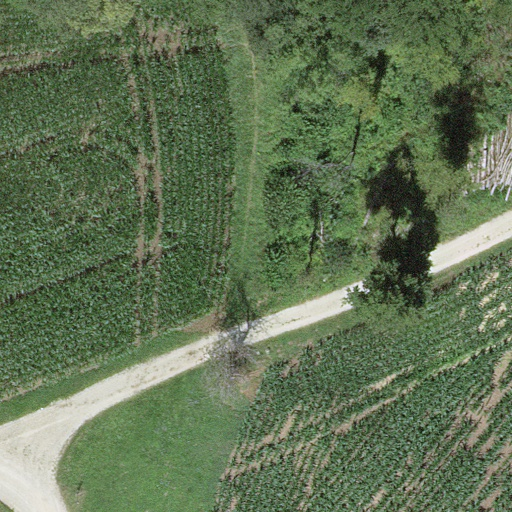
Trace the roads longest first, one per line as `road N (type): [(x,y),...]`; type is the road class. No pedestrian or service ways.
road 1 (track): [(1,438),(263,333)]
road 2 (track): [(263,333),(511,212)]
